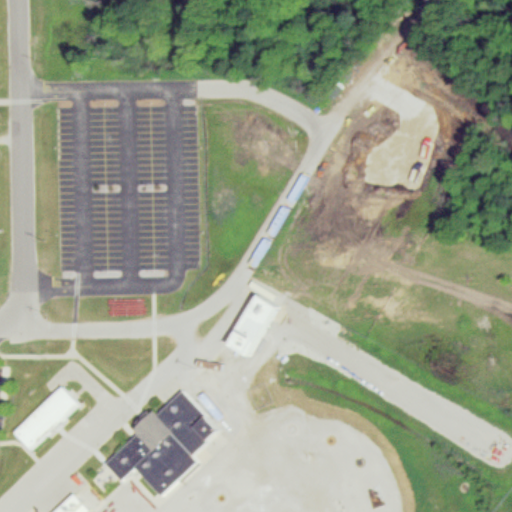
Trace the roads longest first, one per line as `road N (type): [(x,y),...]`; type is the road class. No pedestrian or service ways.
road 1 (residential): [(15,326),(16,0)]
road 2 (track): [(433,0),(326,132)]
